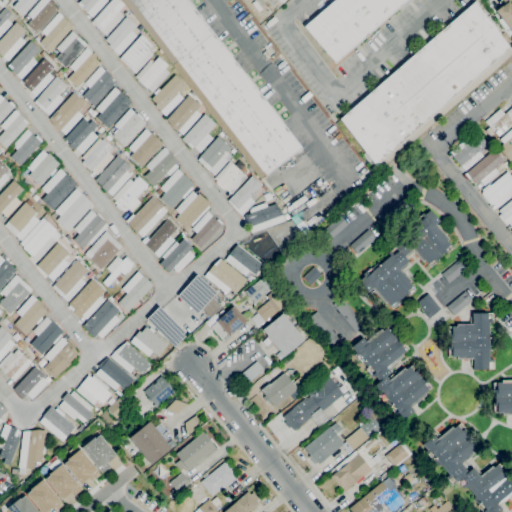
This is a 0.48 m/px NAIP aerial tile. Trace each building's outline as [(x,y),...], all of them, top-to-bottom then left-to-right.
[(37,0),(23,16),(13,6),(19,0),(37,0)] [(36,34),(26,25),(32,19),(28,15),(40,0),(50,0),(59,8),(36,34)] [(108,0),(92,17),(77,4),(80,0),(108,0)] [(106,36),(91,22),(111,0),(119,0),(124,5),(118,12),(123,16),(106,36)] [(186,0),(301,148),(260,179),(136,19),(121,0),(186,0)] [(408,0),(336,63),(304,27),(334,0),(408,0)] [(511,32),(496,11),(502,6),(506,4),(502,0),(511,0),(511,32)] [(511,55),(380,170),(340,119),(474,2),(511,51),(511,55)] [(0,36),(0,14),(5,9),(11,14),(7,19),(12,24),(0,36)] [(50,52),(40,42),(45,36),(41,32),(58,13),(73,26),(71,28),(72,28),(50,52)] [(119,55),(114,50),(113,50),(108,46),(110,45),(105,40),(126,16),(136,26),(131,31),(136,36),(119,55)] [(3,57),(0,54),(0,40),(16,22),(26,31),(3,57)] [(65,68),(56,59),(61,53),(56,48),(71,31),(86,45),(65,68)] [(135,74),(119,59),(121,57),(121,56),(141,35),(153,45),(148,50),(153,55),(135,74)] [(21,79),(12,71),(12,70),(7,66),(30,41),(40,50),(32,58),(37,62),(21,79)] [(68,79),(73,73),(68,68),(85,49),(90,54),(91,53),(96,58),(95,59),(99,63),(77,87),(68,79)] [(152,93),(147,88),(147,89),(137,81),(138,80),(135,77),(149,61),(152,64),(158,57),(168,65),(164,69),(170,73),(152,93)] [(35,97),(21,83),(44,58),(53,67),(48,73),(53,78),(35,97)] [(94,106),(82,96),(89,88),(84,84),(100,66),(105,71),(111,75),(110,76),(113,78),(111,80),(115,83),(94,106)] [(165,116),(155,106),(156,104),(151,99),(155,95),(153,93),(158,89),(160,90),(175,75),(186,85),(178,93),(183,98),(165,116)] [(48,115),(34,102),(57,77),(66,85),(58,95),(63,99),(48,115)] [(79,94),(76,91),(81,86),(84,89),(79,94)] [(108,128),(96,118),(101,113),(96,108),(114,87),(119,92),(120,91),(132,102),(108,128)] [(65,135),(60,131),(53,125),(49,119),(73,93),(85,104),(78,111),(82,116),(65,135)] [(0,122),(0,94),(9,103),(10,101),(15,106),(13,107),(14,107),(0,122)] [(183,135),(178,131),(177,131),(171,126),(166,120),(188,95),(200,106),(196,111),(200,115),(183,135)] [(490,136),(485,131),(489,127),(485,122),(500,109),(504,114),(511,106),(511,124),(507,129),(499,136),(495,132),(490,136)] [(124,147),(113,136),(119,130),(114,125),(130,108),(136,115),(137,113),(143,119),(142,120),(146,123),(124,147)] [(6,149),(0,143),(0,135),(5,130),(0,126),(15,110),(24,118),(24,119),(28,123),(26,124),(27,125),(6,149)] [(200,153),(193,147),(191,149),(181,139),(204,114),(216,125),(208,134),(213,139),(200,153)] [(82,154),(76,149),(74,151),(65,143),(67,141),(65,139),(84,117),(86,120),(88,117),(98,126),(97,127),(98,128),(96,130),(100,134),(82,154)] [(511,159),(510,161),(499,148),(503,144),(499,139),(511,128),(511,159)] [(19,166),(10,157),(17,150),(12,146),(27,129),(35,137),(37,135),(42,141),(19,166)] [(141,167),(130,156),(133,152),(128,148),(145,129),(150,134),(151,133),(157,138),(162,144),(141,167)] [(465,171),(461,166),(460,167),(452,156),(453,156),(450,152),(466,138),(469,142),(479,134),(487,144),(479,151),(483,156),(465,171)] [(214,175),(197,160),(200,157),(199,157),(218,136),(230,147),(226,151),(232,156),(214,175)] [(97,175),(92,170),(91,171),(82,162),(84,160),(81,157),(99,138),(101,141),(103,139),(112,148),(108,152),(114,157),(97,175)] [(153,186),(144,177),(150,171),(145,166),(164,148),(169,153),(169,152),(178,161),(175,164),(178,167),(169,176),(166,173),(153,186)] [(484,186),(480,181),(476,184),(470,178),(469,179),(464,174),(494,149),(504,161),(495,169),(499,173),(484,186)] [(40,186),(28,175),(31,172),(27,167),(42,150),(47,154),(48,153),(54,158),(53,159),(59,164),(55,169),(56,170),(51,176),(50,175),(40,186)] [(112,196),(107,192),(101,187),(101,186),(95,180),(118,155),(130,166),(126,171),(131,175),(112,196)] [(231,194),(226,189),(225,190),(216,182),(217,181),(214,179),(229,161),(247,177),(231,194)] [(0,163),(8,170),(4,173),(9,178),(0,187),(0,163)] [(52,211),(41,200),(47,194),(41,189),(60,169),(65,174),(66,173),(77,184),(52,211)] [(171,209),(160,198),(165,193),(160,188),(177,169),(194,184),(191,187),(193,188),(183,199),(182,197),(171,209)] [(511,196),(496,210),(482,192),(483,191),(482,190),(489,184),(490,186),(507,172),(511,178),(511,196)] [(131,212),(128,209),(126,211),(125,210),(124,212),(114,203),(116,201),(112,198),(129,179),(133,182),(138,176),(148,185),(146,187),(147,188),(145,190),(144,189),(136,198),(138,201),(141,198),(142,200),(131,212)] [(241,216),(233,208),(228,201),(252,176),(262,185),(249,197),(254,202),(241,216)] [(7,217),(1,212),(0,213),(0,194),(13,180),(23,189),(15,197),(20,202),(7,217)] [(67,231),(56,221),(60,216),(55,211),(75,189),(81,194),(82,193),(87,198),(87,199),(93,204),(67,231)] [(186,229),(175,219),(179,214),(175,210),(192,191),(197,195),(199,193),(210,204),(208,206),(209,207),(192,226),(190,225),(186,229)] [(142,237),(137,233),(127,223),(152,197),(163,207),(162,207),(167,212),(142,237)] [(395,221),(388,212),(405,197),(413,205),(395,221)] [(511,227),(509,224),(507,225),(497,212),(511,198),(511,227)] [(21,241),(4,226),(8,222),(7,222),(25,202),(28,199),(33,203),(30,207),(37,213),(34,216),(39,221),(21,241)] [(252,234),(249,227),(249,228),(244,215),(250,213),(249,210),(252,208),(265,202),(267,207),(276,203),(278,209),(280,209),(284,221),(252,234)] [(82,249),(73,240),(78,234),(73,229),(91,210),(96,215),(97,214),(106,223),(105,224),(108,226),(90,245),(88,243),(82,249)] [(392,309),(386,302),(385,303),(372,289),(368,293),(358,282),(364,276),(363,275),(371,268),(373,270),(390,256),(388,253),(395,247),(391,242),(399,235),(401,238),(417,224),(415,221),(423,213),(425,215),(430,210),(440,221),(436,225),(448,239),(447,241),(450,244),(450,245),(452,248),(445,254),(444,252),(436,259),(437,261),(430,267),(424,260),(422,262),(412,250),(404,257),(408,262),(400,269),(411,281),(409,282),(412,286),(415,290),(408,296),(407,294),(398,301),(400,303),(392,309)] [(200,248),(191,239),(196,233),(191,229),(207,211),(217,220),(218,219),(222,223),(200,248)] [(330,240),(322,231),(340,216),(348,224),(330,240)] [(38,261),(33,256),(32,257),(22,248),(23,247),(20,244),(42,218),(46,221),(56,230),(55,231),(60,235),(38,261)] [(159,257),(141,241),(146,237),(149,240),(167,219),(177,228),(169,236),(174,240),(159,257)] [(357,254),(350,245),(368,230),(375,238),(357,254)] [(90,259),(93,255),(88,250),(106,231),(122,246),(101,269),(90,259)] [(178,273),(173,268),(169,273),(159,263),(164,259),(161,256),(176,242),(178,244),(183,239),(192,248),(189,251),(194,256),(178,273)] [(53,281),(36,266),(57,242),(69,253),(63,259),(68,264),(53,281)] [(245,276),(225,260),(229,255),(228,255),(236,244),(262,264),(254,275),(249,271),(245,276)] [(16,271),(0,289),(0,256),(4,260),(5,259),(10,264),(16,271)] [(107,287),(103,282),(111,273),(106,268),(117,256),(122,261),(126,256),(134,263),(124,275),(121,272),(107,287)] [(236,294),(230,289),(226,294),(204,276),(213,265),(220,258),(247,279),(236,294)] [(67,302),(52,287),(54,285),(53,285),(77,259),(88,270),(81,278),(85,282),(67,302)] [(449,283),(441,274),(460,259),(467,268),(449,283)] [(310,286),(303,278),(314,267),(322,275),(310,286)] [(127,312),(118,303),(127,293),(121,288),(137,272),(142,276),(143,276),(152,285),(127,312)] [(119,282),(115,279),(120,274),(123,277),(119,282)] [(10,314),(0,304),(0,302),(5,296),(0,292),(16,275),(32,290),(10,314)] [(255,304),(244,292),(252,285),(253,285),(264,275),(274,285),(262,296),(262,297),(255,304)] [(99,296),(104,301),(86,320),(82,315),(79,318),(73,313),(73,312),(68,307),(69,305),(68,304),(91,279),(104,291),(99,296)] [(265,322),(256,311),(267,302),(269,300),(266,296),(271,292),(272,293),(275,290),(287,303),(265,322)] [(454,316),(446,307),(465,292),(472,301),(454,316)] [(429,318),(416,303),(428,294),(440,309),(429,318)] [(25,335),(14,324),(21,316),(16,312),(32,295),(36,299),(37,299),(42,304),(41,306),(46,311),(41,317),(42,318),(37,324),(36,323),(25,335)] [(210,318),(201,307),(212,297),(221,308),(210,318)] [(355,332),(333,304),(342,297),(364,325),(355,332)] [(102,339),(97,334),(93,338),(88,333),(83,326),(107,300),(119,311),(115,315),(119,320),(102,339)] [(223,341),(210,327),(205,323),(215,314),(219,318),(234,306),(247,321),(229,336),(228,336),(223,341)] [(330,346),(308,319),(317,311),(339,339),(330,346)] [(280,360),(276,355),(280,351),(279,350),(278,351),(267,336),(268,336),(262,330),(283,313),(304,340),(284,356),(284,357),(280,360)] [(473,370),(473,359),(457,359),(457,357),(448,357),(448,347),(449,347),(449,337),(448,337),(448,327),(456,327),(456,325),(472,324),(472,313),(492,313),(493,323),(489,324),(489,360),(493,360),(493,369),(488,369),(488,370),(473,370)] [(41,355),(30,344),(38,336),(32,331),(46,317),(51,322),(52,321),(63,331),(58,337),(59,338),(54,344),(52,343),(41,355)] [(6,326),(2,321),(6,318),(10,323),(6,326)] [(0,359),(0,327),(1,326),(12,336),(9,339),(14,344),(0,359)] [(148,356),(130,342),(139,331),(141,332),(146,326),(149,329),(150,327),(154,331),(153,332),(166,343),(156,355),(152,352),(148,356)] [(403,420),(398,414),(397,416),(390,407),(392,405),(387,399),(384,401),(377,393),(379,391),(374,386),(379,381),(375,376),(374,377),(367,369),(368,368),(362,361),(361,362),(355,354),(356,353),(352,347),(363,338),(366,342),(381,329),(382,331),(386,328),(387,328),(390,326),(396,333),(394,334),(401,342),(402,342),(408,349),(405,351),(401,355),(403,356),(388,369),(391,372),(386,377),(389,380),(404,368),(405,370),(409,366),(409,367),(412,364),(418,372),(417,373),(424,381),(425,380),(431,387),(428,390),(424,393),(426,395),(411,407),(414,411),(403,420)] [(54,379),(43,368),(49,361),(44,356),(61,337),(67,342),(73,347),(77,354),(54,379)] [(21,348),(16,344),(20,340),(25,345),(21,348)] [(142,375),(134,368),(129,373),(110,357),(114,351),(126,341),(129,344),(128,346),(150,365),(142,375)] [(14,382),(10,378),(10,379),(0,369),(0,362),(10,352),(13,354),(17,349),(32,363),(14,382)] [(285,364),(283,361),(289,355),(292,359),(285,364)] [(41,367),(37,363),(42,358),(46,362),(41,367)] [(125,390),(119,386),(115,391),(95,374),(108,358),(134,379),(125,390)] [(246,385),(239,376),(257,361),(264,370),(246,385)] [(32,399),(26,394),(23,398),(13,390),(34,366),(44,375),(42,377),(45,380),(48,377),(51,381),(48,384),(47,383),(32,399)] [(274,407),(270,401),(268,403),(263,398),(265,396),(260,390),(269,383),(269,384),(284,373),(297,389),(274,407)] [(93,404),(76,390),(88,376),(91,378),(93,376),(108,388),(106,390),(110,394),(102,404),(97,400),(93,404)] [(155,408),(153,405),(154,404),(151,401),(150,402),(147,399),(148,397),(143,392),(161,376),(166,381),(168,379),(172,383),(169,385),(174,391),(155,408)] [(294,431),(290,427),(288,428),(284,423),(286,421),(282,417),(292,409),(292,408),(300,402),(297,399),(305,393),(308,397),(310,396),(307,393),(329,376),(335,383),(339,380),(347,390),(343,393),(343,394),(323,411),(329,419),(318,427),(310,418),(294,431)] [(511,415),(502,415),(502,413),(497,413),(493,413),(493,403),(495,403),(495,393),(493,393),(492,383),(501,383),(501,381),(511,380),(511,415)] [(87,421),(82,417),(81,418),(78,415),(74,420),(58,407),(63,401),(61,399),(67,392),(70,395),(73,391),(93,407),(90,411),(93,414),(87,421)] [(119,422),(107,408),(119,398),(130,412),(119,422)] [(177,413),(165,410),(175,400),(187,404),(177,413)] [(62,441),(39,422),(43,417),(42,417),(50,407),(55,410),(57,408),(65,415),(63,417),(75,427),(62,441)] [(186,435),(184,423),(196,415),(198,427),(186,435)] [(353,450),(344,440),(360,427),(359,427),(371,417),(381,429),(369,438),(368,438),(353,450)] [(151,465),(129,438),(150,421),(155,428),(160,423),(165,429),(161,433),(162,435),(167,431),(171,437),(166,441),(167,443),(171,439),(176,445),(151,465)] [(319,464),(312,456),(311,457),(304,448),(329,426),(330,427),(336,422),(342,430),(336,434),(344,444),(319,464)] [(499,511),(480,511),(476,507),(478,505),(473,498),(475,497),(466,487),(464,489),(457,481),(452,485),(446,477),(449,475),(440,464),(438,466),(433,460),(435,458),(431,453),(428,455),(425,451),(427,450),(422,444),(433,435),(436,439),(451,427),(453,429),(460,423),(466,431),(465,432),(470,439),(472,437),(479,446),(472,452),(473,454),(461,464),(468,472),(473,468),(479,476),(492,466),(493,468),(500,462),(506,470),(505,471),(511,479),(511,494),(498,505),(502,510),(499,511)] [(9,465),(3,463),(5,458),(0,456),(0,453),(2,448),(0,447),(0,435),(4,424),(17,429),(16,429),(19,431),(16,437),(20,438),(9,465)] [(24,474),(18,474),(18,467),(22,431),(29,431),(38,430),(45,430),(43,446),(45,446),(44,454),(42,454),(41,463),(33,462),(32,469),(25,468),(24,474)] [(188,470),(175,454),(203,432),(215,448),(188,470)] [(99,473),(108,467),(105,463),(115,456),(98,433),(80,447),(99,473)] [(381,479),(380,477),(393,466),(384,456),(399,444),(400,445),(402,443),(411,454),(395,467),(394,466),(393,467),(394,468),(381,479)] [(97,474),(81,449),(62,461),(78,486),(97,474)] [(344,491),(340,486),(339,486),(331,477),(337,471),(334,468),(354,451),(370,471),(363,477),(364,478),(357,484),(355,482),(344,491)] [(377,464),(372,458),(377,454),(382,459),(377,464)] [(211,496),(200,482),(226,461),(239,477),(223,490),(221,487),(211,496)] [(60,499),(68,493),(72,496),(81,489),(60,464),(43,478),(60,499)] [(176,492),(169,483),(181,473),(188,482),(176,492)] [(411,488),(403,478),(409,473),(416,481),(418,483),(417,483),(418,484),(416,485),(414,487),(413,486),(411,488)] [(53,511),(62,504),(42,479),(24,493),(39,511),(44,511),(50,507),(53,511)] [(381,511),(351,511),(348,508),(381,482),(388,490),(387,490),(389,492),(393,489),(404,502),(391,511),(384,503),(381,506),(384,510),(381,511)] [(223,511),(236,501),(248,491),(250,494),(253,492),(258,499),(256,501),(258,504),(248,511),(223,511)] [(37,511),(22,494),(5,509),(7,511),(37,511)] [(420,506),(417,502),(419,500),(424,496),(427,500),(422,504),(420,506)] [(216,511),(199,511),(197,509),(209,499),(218,511),(216,511)] [(431,511),(429,509),(433,505),(436,509),(446,501),(454,511),(431,511)]
